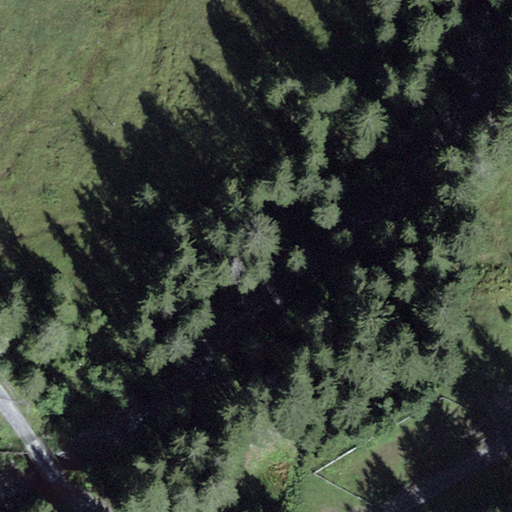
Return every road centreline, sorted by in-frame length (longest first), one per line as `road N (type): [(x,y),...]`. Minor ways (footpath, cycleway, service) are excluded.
road 1 (track): [(511,442),(432,471),(367,511)]
road 2 (track): [(95,511),(55,484),(0,390)]
